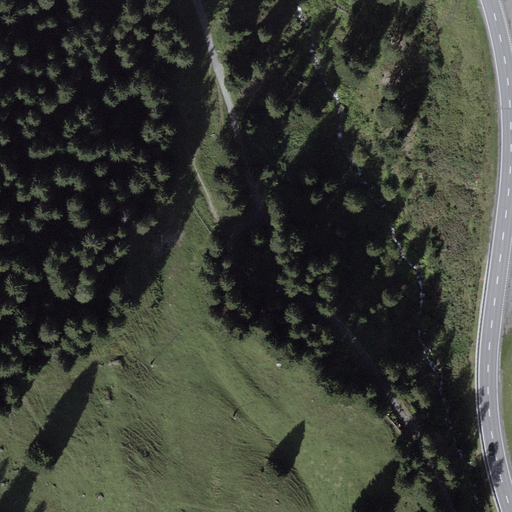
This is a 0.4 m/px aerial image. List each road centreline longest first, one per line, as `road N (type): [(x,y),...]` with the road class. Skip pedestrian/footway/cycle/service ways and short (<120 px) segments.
road 1 (track): [(208,29),(262,208),(227,234),(231,243),(251,277),(294,294),(345,330),(419,430),(456,511)]
road 2 (primary): [(511,511),(488,399),(511,122),(489,0)]
